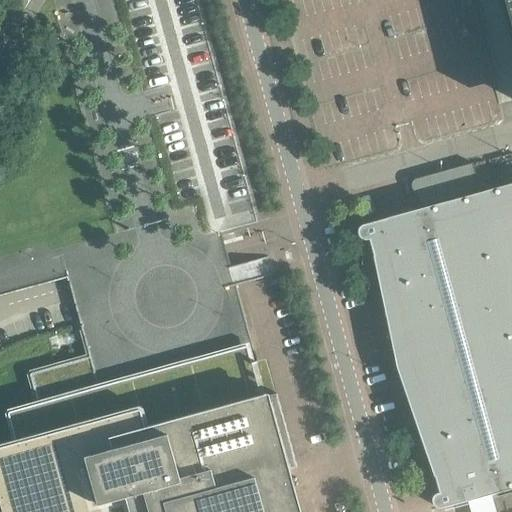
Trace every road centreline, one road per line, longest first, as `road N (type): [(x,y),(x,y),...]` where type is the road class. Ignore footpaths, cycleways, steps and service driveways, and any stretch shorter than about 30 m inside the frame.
road 1 (unclassified): [(385,511),(299,193)]
road 2 (unclassified): [(82,0),(151,250)]
road 3 (unclassified): [(197,258),(213,291),(207,318),(187,337),(159,341),(135,329),(120,306),(128,266),(151,250)]
road 4 (unclassified): [(299,193),(511,143)]
road 5 (unclassified): [(299,193),(246,0)]
